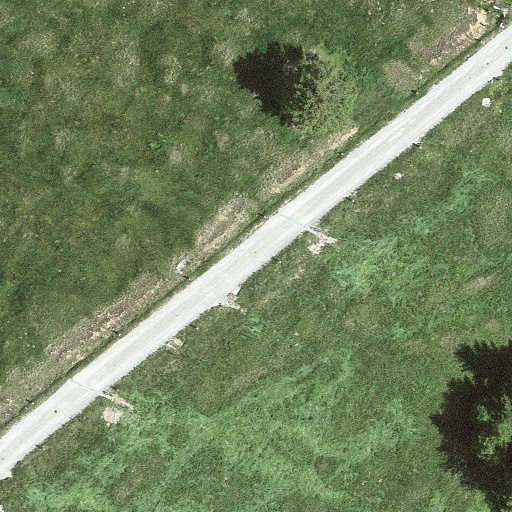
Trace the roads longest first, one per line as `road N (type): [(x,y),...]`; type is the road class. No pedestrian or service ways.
road 1 (track): [(0,455),(511,32)]
road 2 (track): [(133,511),(199,450),(300,382),(511,279)]
